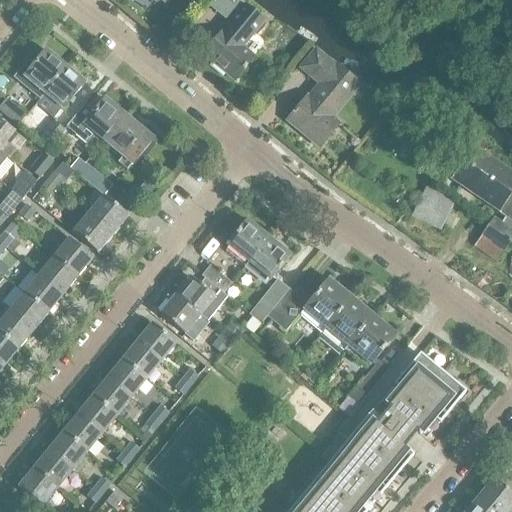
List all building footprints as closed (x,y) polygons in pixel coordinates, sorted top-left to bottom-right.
[(210,0),(206,5),(225,20),(229,23),(203,55),(234,82),(254,58),(243,48),(263,23),(243,6),(240,3),(241,0),(210,0)] [(361,85),(316,49),(299,70),(318,86),(307,99),(306,98),(286,121),(319,148),(338,126),(331,120),(361,85)] [(13,77),(39,100),(65,67),(46,51),(33,66),(28,61),(13,77)] [(39,100),(35,104),(53,120),(62,110),(62,111),(85,83),(65,67),(39,100)] [(26,116),(7,100),(0,108),(0,110),(18,125),(26,116)] [(104,142),(108,145),(129,120),(105,100),(84,125),(95,135),(83,149),(92,156),(104,142)] [(129,120),(108,145),(123,158),(117,164),(126,172),(132,165),(153,140),(129,120)] [(0,121),(0,153),(7,159),(8,161),(17,152),(7,142),(14,133),(0,121)] [(36,141),(47,151),(64,131),(53,121),(36,141)] [(511,173),(474,147),(451,181),(499,214),(505,219),(501,223),(493,217),(473,247),(496,263),(511,241),(511,173)] [(28,170),(40,179),(53,162),(42,153),(28,170)] [(69,169),(80,178),(89,168),(78,159),(69,169)] [(89,168),(80,178),(100,195),(109,185),(89,168)] [(54,171),(46,181),(55,188),(63,179),(54,171)] [(26,173),(16,186),(27,195),(37,182),(26,173)] [(55,188),(46,181),(38,190),(47,197),(55,188)] [(411,218),(440,232),(454,204),(426,189),(411,218)] [(0,213),(7,219),(22,200),(11,192),(0,206),(0,213)] [(103,196),(87,215),(112,236),(128,217),(103,196)] [(18,215),(27,222),(35,213),(26,206),(18,215)] [(112,236),(87,215),(72,233),(97,254),(112,236)] [(268,239),(246,221),(226,246),(248,264),(268,239)] [(226,245),(232,237),(224,231),(218,238),(226,245)] [(5,233),(0,237),(0,244),(5,249),(13,240),(5,233)] [(68,239),(51,260),(76,281),(93,260),(68,239)] [(290,256),(268,239),(248,264),(249,265),(245,269),(267,286),(290,256)] [(12,254),(23,263),(30,254),(19,245),(12,254)] [(51,260),(36,278),(61,299),(76,281),(51,260)] [(201,276),(223,295),(231,284),(209,266),(201,276)] [(36,278),(21,296),(46,317),(61,299),(36,278)] [(190,278),(174,296),(199,317),(215,298),(190,278)] [(299,315),(322,333),(345,305),(351,299),(328,280),(305,308),(296,301),(278,323),(287,330),(299,315)] [(250,316),(260,324),(268,315),(287,293),(276,284),(250,316)] [(278,323),(296,301),(287,293),(268,315),(278,323)] [(21,296),(7,314),(32,334),(46,317),(21,296)] [(199,317),(174,296),(159,315),(184,336),(199,317)] [(373,317),(351,299),(345,305),(322,333),(344,351),(373,317)] [(7,314),(0,322),(0,338),(17,352),(32,334),(7,314)] [(373,317),(344,351),(366,369),(369,366),(370,366),(395,335),(373,317)] [(231,322),(221,335),(232,344),(243,331),(231,322)] [(151,324),(136,342),(161,363),(176,344),(151,324)] [(232,344),(221,335),(211,347),(222,356),(232,344)] [(0,338),(0,368),(2,370),(17,352),(0,338)] [(136,342),(121,361),(146,381),(161,363),(136,342)] [(289,511),(367,511),(414,456),(406,450),(432,419),(439,425),(465,394),(420,355),(289,511)] [(121,361),(106,379),(131,399),(146,381),(121,361)] [(388,370),(378,362),(375,366),(348,399),(358,406),(388,370)] [(189,370),(181,380),(190,387),(197,378),(189,370)] [(106,379),(91,397),(116,418),(131,399),(106,379)] [(190,387),(181,380),(174,389),(182,396),(190,387)] [(91,397),(76,415),(101,436),(116,418),(91,397)] [(159,407),(152,416),(161,423),(169,414),(159,407)] [(76,415),(61,434),(86,454),(101,436),(76,415)] [(161,423),(152,416),(144,425),(153,433),(161,423)] [(244,449),(266,467),(279,451),(257,433),(244,449)] [(61,434),(46,452),(71,473),(86,454),(61,434)] [(130,443),(123,452),(132,459),(139,450),(130,443)] [(91,455),(97,461),(110,471),(113,468),(112,463),(98,451),(94,452),(92,454),(91,455)] [(46,452),(31,470),(56,491),(71,473),(46,452)] [(132,459),(123,452),(115,461),(124,469),(132,459)] [(98,462),(95,465),(104,474),(107,470),(98,462)] [(56,491),(31,470),(16,489),(41,509),(56,491)] [(101,479),(93,488),(102,495),(110,486),(101,479)] [(511,495),(493,480),(478,498),(495,511),(508,511),(511,507),(511,495)] [(102,495),(93,488),(86,497),(95,505),(102,495)] [(106,502),(115,510),(123,500),(114,493),(106,502)] [(495,511),(478,498),(466,511),(495,511)]
